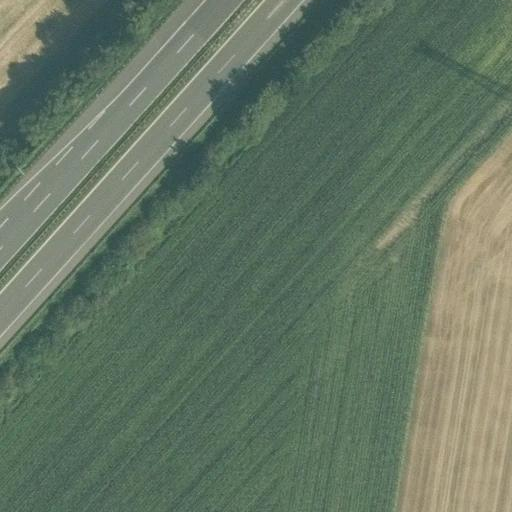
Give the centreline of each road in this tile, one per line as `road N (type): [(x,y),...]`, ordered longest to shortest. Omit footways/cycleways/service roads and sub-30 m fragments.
road 1 (motorway): [(0,317),(288,0)]
road 2 (motorway): [(230,0),(0,250)]
road 3 (track): [(134,0),(0,162)]
